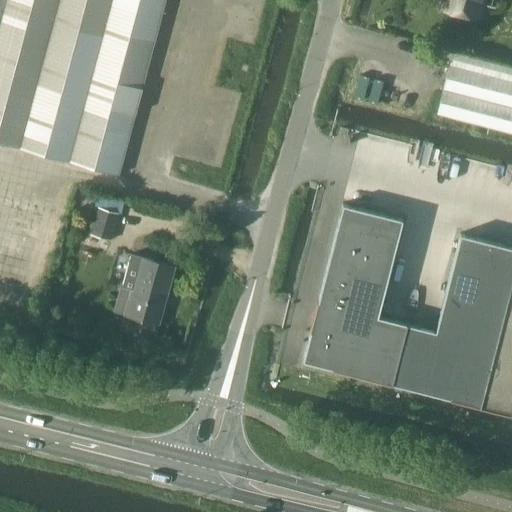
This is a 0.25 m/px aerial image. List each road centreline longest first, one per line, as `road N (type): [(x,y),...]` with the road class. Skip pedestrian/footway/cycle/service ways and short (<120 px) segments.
road 1 (unclassified): [(221,401),(296,155)]
road 2 (unclassified): [(296,155),(511,208)]
road 3 (primary): [(0,422),(192,470)]
road 4 (unclassified): [(296,155),(339,0)]
road 5 (primary): [(218,477),(352,511)]
